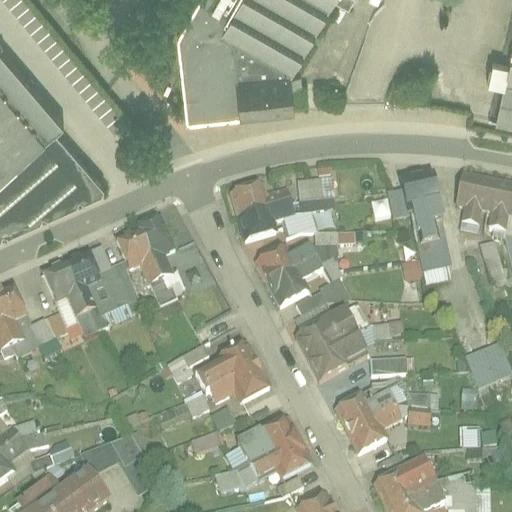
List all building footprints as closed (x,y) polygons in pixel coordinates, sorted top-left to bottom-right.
[(290,109),(288,79),(331,0),(196,0),(184,23),(175,39),(182,118),(290,109)] [(511,21),(493,121),(511,124),(511,21)] [(0,235),(104,190),(50,134),(62,123),(0,51),(0,235)] [(509,236),(511,224),(511,189),(458,177),(448,222),(509,236)] [(405,231),(441,224),(433,178),(397,185),(405,231)] [(332,182),(296,183),(297,217),(333,215),(332,182)] [(228,194),(242,245),(277,235),(274,225),(294,219),(287,193),(263,200),(259,186),(228,194)] [(177,256),(161,221),(112,244),(125,272),(139,265),(150,289),(173,279),(165,262),(177,256)] [(494,246),(479,250),(490,290),(505,286),(494,246)] [(256,270),(277,310),(307,295),(286,254),(256,270)] [(96,284),(86,257),(41,275),(51,300),(65,295),(75,319),(94,312),(84,289),(96,284)] [(401,267),(404,285),(420,283),(416,264),(401,267)] [(27,321),(15,292),(0,298),(0,345),(3,352),(26,343),(19,324),(27,321)] [(290,339),(314,383),(366,356),(342,312),(290,339)] [(36,351),(42,362),(61,352),(55,341),(36,351)] [(239,406),(268,391),(243,344),(191,372),(203,395),(227,382),(239,406)] [(465,359),(474,393),(495,387),(485,353),(465,359)] [(409,362),(368,364),(369,380),(410,377),(409,362)] [(192,421),(208,413),(199,396),(183,404),(192,421)] [(336,411),(358,460),(389,446),(384,436),(402,428),(389,400),(368,409),(363,399),(336,411)] [(217,436),(234,428),(227,412),(210,420),(217,436)] [(273,474),(279,484),(309,468),(283,421),(258,434),(235,447),(255,484),(273,474)] [(478,451),(478,431),(458,431),(459,452),(478,451)] [(0,487),(14,477),(7,467),(26,454),(10,432),(0,438),(0,487)] [(191,444),(193,456),(219,451),(217,438),(191,444)] [(371,486),(382,511),(429,511),(439,508),(429,485),(424,487),(414,467),(371,486)] [(27,511),(99,511),(106,508),(84,475),(27,511)] [(470,482),(445,483),(445,511),(488,511),(487,490),(471,491),(470,482)] [(330,511),(324,497),(293,511),(330,511)]
